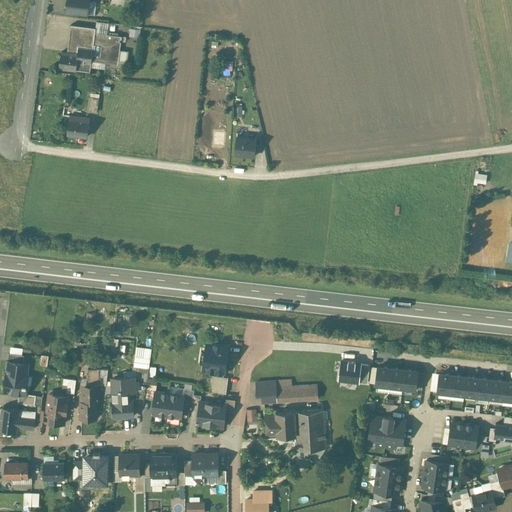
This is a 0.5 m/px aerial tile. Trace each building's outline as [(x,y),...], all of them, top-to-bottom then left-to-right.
[(68,0),(67,11),(87,14),(87,13),(88,0),(68,0)] [(96,1),(89,0),(88,0),(87,13),(94,14),(96,1)] [(95,28),(95,33),(107,34),(109,22),(96,21),(95,28)] [(90,71),(91,58),(118,62),(118,61),(126,62),(128,51),(120,50),(121,36),(107,34),(95,33),(95,28),(71,25),(67,52),(61,51),(59,67),(90,71)] [(99,98),(89,97),(87,111),(97,112),(99,98)] [(89,118),(70,116),(68,134),(87,137),(89,118)] [(256,139),(236,137),(235,154),(254,156),(256,139)] [(486,174),(475,173),(474,182),(485,183),(486,174)] [(228,345),(207,343),(203,370),(225,373),(228,345)] [(138,345),(135,365),(150,367),(153,347),(138,345)] [(8,359),(6,372),(28,375),(30,362),(8,359)] [(341,359),(339,379),(359,382),(359,380),(361,363),(361,361),(341,359)] [(361,363),(359,380),(368,381),(370,364),(361,363)] [(389,385),(391,367),(378,366),(376,384),(389,385)] [(404,369),(391,367),(389,385),(402,387),(404,369)] [(404,369),(402,387),(416,388),(418,370),(404,369)] [(148,372),(140,371),(139,381),(138,384),(146,385),(147,383),(148,372)] [(28,375),(6,372),(3,392),(19,394),(26,394),(28,375)] [(440,373),(438,391),(451,392),(453,374),(440,373)] [(453,374),(451,392),(464,394),(466,376),(453,374)] [(228,377),(212,375),(210,391),(226,393),(228,377)] [(69,383),(68,390),(76,391),(78,378),(65,376),(64,383),(69,383)] [(466,376),(464,394),(477,395),(479,377),(466,376)] [(479,377),(477,395),(490,397),(492,379),(479,377)] [(291,379),(275,380),(276,400),(292,399),(291,385),(291,379)] [(492,379),(490,397),(503,398),(505,380),(492,379)] [(275,380),(256,382),(257,394),(262,394),(262,401),(276,400),(275,380)] [(511,381),(505,380),(503,398),(511,399),(511,381)] [(85,383),(85,391),(96,391),(96,401),(99,401),(98,382),(85,383)] [(157,384),(147,383),(146,385),(145,397),(154,399),(155,391),(156,391),(157,384)] [(317,383),(291,385),(292,399),(318,398),(317,383)] [(131,384),(112,385),(113,401),(114,417),(133,416),(132,400),(131,384)] [(146,385),(138,384),(138,387),(137,399),(137,401),(144,400),(145,397),(146,385)] [(194,389),(184,388),(183,395),(184,395),(183,402),(192,404),(192,401),(193,394),(194,389)] [(96,391),(85,391),(85,395),(86,401),(80,401),(80,418),(97,418),(96,401),(96,391)] [(156,391),(155,391),(154,399),(152,414),(166,416),(169,393),(156,391)] [(67,394),(49,392),(47,409),(45,420),(47,421),(64,423),(67,394)] [(183,395),(169,393),(166,416),(181,417),(183,402),(184,395),(183,395)] [(26,394),(19,394),(18,402),(34,405),(36,395),(26,394)] [(201,395),(193,394),(192,401),(200,402),(200,401),(201,395)] [(235,400),(226,399),(225,405),(226,405),(225,411),(233,412),(235,400)] [(200,401),(200,402),(197,423),(210,425),(213,403),(200,401)] [(225,405),(213,403),(210,425),(223,426),(225,411),(226,405),(225,405)] [(19,409),(2,407),(0,423),(0,429),(16,431),(17,427),(25,428),(27,417),(28,417),(28,410),(19,409)] [(257,407),(248,408),(249,420),(258,420),(257,407)] [(45,420),(47,409),(41,408),(39,423),(47,425),(47,421),(45,420)] [(324,410),(295,411),(296,434),(296,449),(311,448),(326,447),(324,410)] [(276,412),(276,413),(266,414),(267,435),(278,434),(278,435),(296,434),(295,411),(276,412)] [(406,420),(372,415),(368,440),(376,441),(375,444),(395,446),(395,444),(402,445),(406,420)] [(28,417),(27,417),(25,428),(34,429),(35,418),(28,417)] [(465,423),(451,421),(448,443),(462,445),(465,423)] [(511,424),(496,422),(494,437),(511,438),(511,424)] [(478,425),(465,423),(462,445),(475,447),(478,425)] [(482,456),(496,457),(496,450),(490,449),(490,443),(483,442),(482,456)] [(311,448),(296,449),(297,455),(301,459),(312,458),(311,448)] [(218,453),(192,453),(192,460),(193,475),(204,475),(218,475),(218,470),(218,453)] [(108,455),(84,454),(83,482),(107,482),(108,455)] [(139,454),(120,454),(120,474),(121,474),(121,473),(129,473),(129,474),(135,474),(139,474),(139,454)] [(176,454),(151,454),(151,463),(151,476),(165,476),(176,476),(176,472),(176,454)] [(448,462),(426,459),(424,472),(446,476),(448,462)] [(192,460),(184,460),(185,472),(185,475),(193,475),(192,460)] [(28,462),(5,463),(5,477),(28,477),(28,462)] [(64,462),(44,462),(44,479),(46,479),(46,485),(54,485),(54,479),(64,479),(64,462)] [(402,467),(378,463),(376,477),(400,480),(402,467)] [(511,464),(500,468),(499,470),(501,480),(503,486),(504,486),(511,483),(511,464)] [(226,483),(226,470),(218,470),(218,475),(218,483),(226,483)] [(176,476),(165,476),(165,484),(185,484),(185,482),(185,475),(185,472),(176,472),(176,476)] [(446,476),(424,472),(423,486),(444,489),(446,476)] [(145,474),(139,474),(135,474),(136,491),(145,491),(145,476),(145,474)] [(204,483),(204,475),(193,475),(193,482),(193,483),(204,483)] [(165,476),(151,476),(151,485),(165,484),(165,476)] [(400,480),(376,477),(374,490),(398,493),(400,480)] [(503,486),(501,480),(490,483),(492,489),(494,498),(506,495),(504,486),(503,486)] [(492,489),(472,495),(476,511),(496,506),(494,498),(492,489)] [(254,490),(254,499),(268,498),(268,500),(272,500),(272,490),(254,490)] [(475,511),(476,511),(472,495),(471,490),(462,493),(463,497),(455,499),(457,511),(475,511)] [(32,492),(11,491),(10,505),(31,505),(32,492)] [(39,492),(32,492),(31,505),(39,506),(39,492)] [(254,499),(247,499),(246,511),(276,511),(276,509),(268,509),(268,500),(268,498),(254,499)] [(447,511),(445,502),(421,499),(420,503),(422,511),(447,511)]
